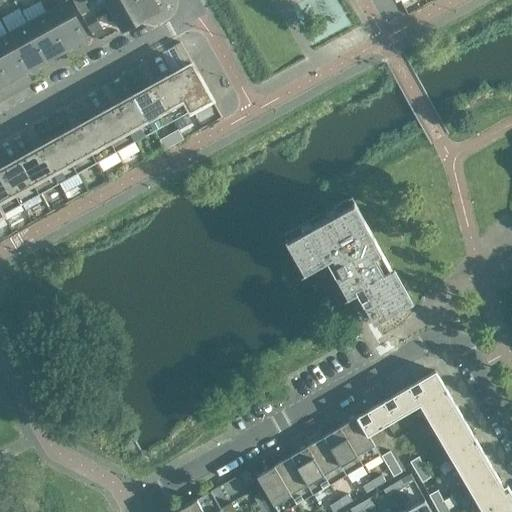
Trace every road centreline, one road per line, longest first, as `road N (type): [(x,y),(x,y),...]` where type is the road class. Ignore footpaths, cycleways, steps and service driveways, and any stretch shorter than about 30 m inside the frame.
road 1 (residential): [(141,511),(156,491),(424,344)]
road 2 (residential): [(0,124),(173,28),(186,13)]
road 3 (residential): [(511,428),(466,347),(447,338),(424,344)]
